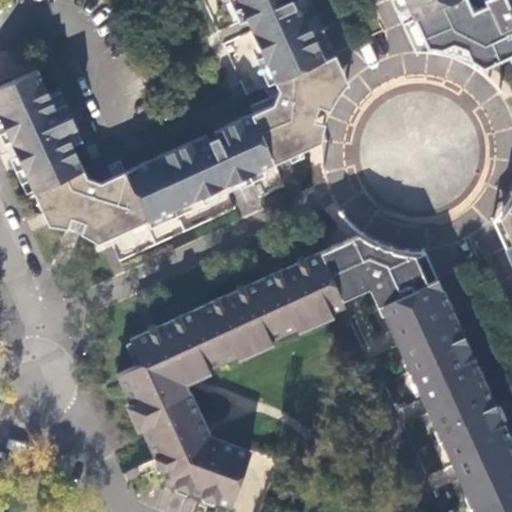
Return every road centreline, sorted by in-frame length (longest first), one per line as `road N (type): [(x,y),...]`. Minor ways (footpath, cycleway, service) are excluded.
road 1 (residential): [(55,341),(74,312),(340,189)]
road 2 (residential): [(446,237),(511,390)]
road 3 (residential): [(55,341),(78,400),(0,434)]
road 4 (residential): [(0,214),(55,341)]
road 5 (residential): [(446,237),(409,240),(380,231),(340,189)]
